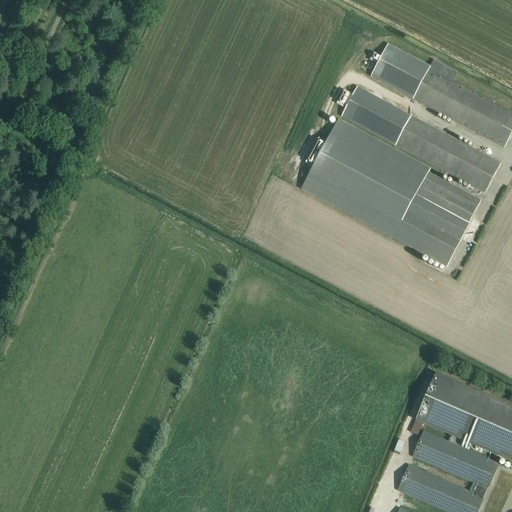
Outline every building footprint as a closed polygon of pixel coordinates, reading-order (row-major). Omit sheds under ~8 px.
[(388,44),(370,77),(450,120),(504,148),(511,132),(511,113),(453,82),(458,73),(434,60),(430,67),(388,44)] [(443,133),(412,117),(359,88),(344,117),(396,146),(456,178),(485,193),(501,164),(443,133)] [(341,122),(302,191),(447,267),(465,231),(413,202),(430,169),(341,122)] [(511,459),(511,405),(437,373),(417,419),(511,459)] [(414,456),(474,483),(469,493),(409,466),(399,490),(448,511),(477,511),(498,465),(424,433),(414,456)] [(413,457),(417,446),(410,443),(406,455),(413,457)]
